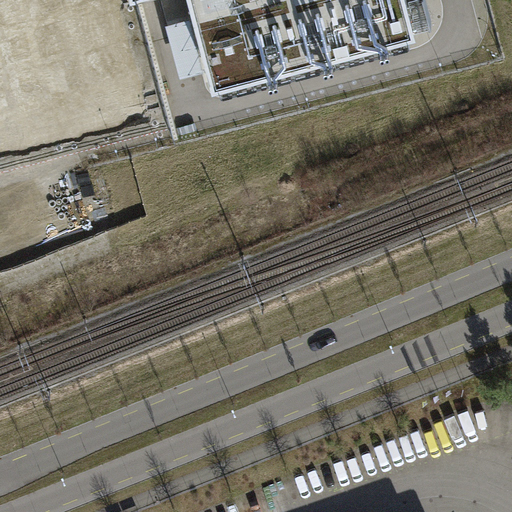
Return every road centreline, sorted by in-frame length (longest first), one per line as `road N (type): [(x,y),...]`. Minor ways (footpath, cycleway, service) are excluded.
road 1 (primary): [(511,264),(0,474)]
road 2 (primary): [(34,511),(511,316)]
